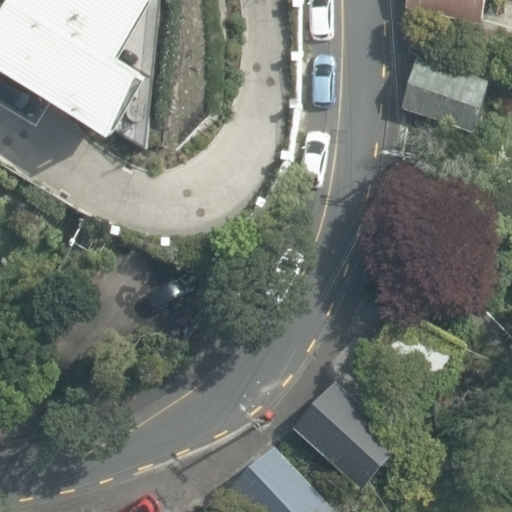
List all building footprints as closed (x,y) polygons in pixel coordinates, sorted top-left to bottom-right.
[(0,0),(0,59),(35,0),(0,0)] [(479,0),(423,0),(477,13),(479,0)] [(478,61),(404,49),(397,103),(469,121),(478,61)] [(398,434),(334,382),(295,429),(361,487),(398,434)] [(329,511),(338,505),(281,447),(234,487),(256,511),(329,511)]
